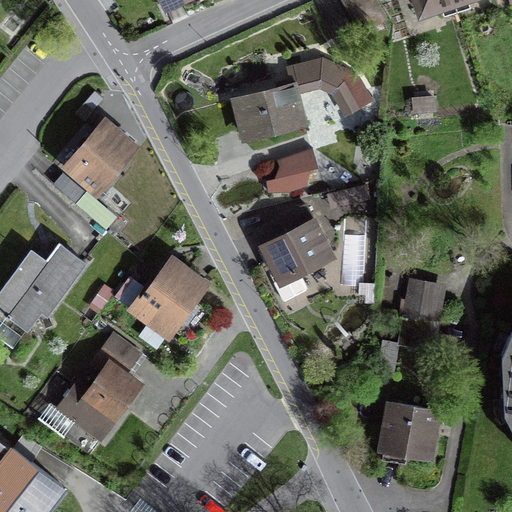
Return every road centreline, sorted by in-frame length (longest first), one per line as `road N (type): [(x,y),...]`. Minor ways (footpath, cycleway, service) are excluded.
road 1 (unclassified): [(352,511),(122,63)]
road 2 (residential): [(254,0),(122,63)]
